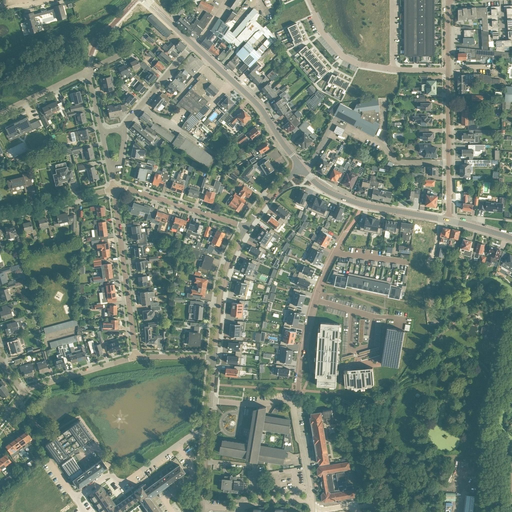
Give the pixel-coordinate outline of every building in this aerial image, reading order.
[(214,7),(202,0),(198,6),(211,13),(214,7)] [(231,0),(228,5),(234,9),(233,11),(237,14),(238,11),(234,9),(240,0),(231,0)] [(405,0),(406,1),(405,1),(405,2),(406,2),(406,5),(405,5),(405,6),(406,6),(406,9),(405,9),(405,10),(406,10),(406,14),(405,14),(406,14),(406,18),(405,18),(406,18),(406,20),(406,22),(405,22),(406,22),(406,24),(406,26),(405,26),(406,26),(406,30),(405,30),(406,30),(406,34),(405,34),(406,34),(406,38),(405,38),(405,39),(406,39),(406,42),(405,42),(405,43),(406,43),(406,46),(405,46),(405,47),(406,47),(406,50),(405,50),(405,51),(406,51),(406,54),(405,54),(405,55),(406,55),(412,55),(412,57),(411,57),(411,62),(412,62),(414,62),(414,64),(414,56),(414,55),(417,55),(417,58),(417,64),(417,62),(417,61),(418,61),(418,62),(420,62),(420,57),(419,57),(419,55),(429,55),(434,55),(434,54),(433,54),(433,0),(405,0)] [(33,13),(24,15),(26,23),(29,33),(38,30),(37,26),(37,25),(36,25),(35,20),(34,17),(55,11),(57,20),(65,17),(62,5),(54,7),(54,8),(46,10),(47,10),(47,9),(41,11),(41,12),(33,14),(33,13)] [(490,15),(498,15),(497,12),(500,12),(500,6),(491,7),(491,11),(487,12),(488,18),(490,18),(490,15)] [(476,8),(476,7),(472,7),(472,8),(467,9),(467,8),(463,8),(463,9),(458,10),(458,20),(482,18),(483,31),(488,32),(488,30),(488,23),(488,18),(487,12),(487,7),(486,7),(487,8),(483,9),(483,7),(476,8)] [(228,30),(223,38),(226,40),(230,44),(250,21),(257,13),(258,12),(254,8),(253,8),(252,10),(232,33),(229,31),(228,30)] [(206,27),(213,15),(206,11),(200,21),(197,24),(204,30),(206,27)] [(233,11),(225,22),(230,26),(228,30),(229,31),(236,22),(232,20),(233,19),(237,14),(233,11)] [(172,32),(153,14),(148,16),(147,19),(167,37),(172,32)] [(491,27),(498,26),(498,15),(490,15),(490,18),(492,18),(492,23),(488,23),(488,30),(491,30),(491,27)] [(192,23),(189,20),(186,17),(184,19),(181,17),(177,22),(187,30),(192,23)] [(197,24),(200,21),(196,18),(192,23),(187,30),(196,39),(202,32),(204,30),(197,24)] [(204,41),(201,44),(208,50),(213,45),(214,43),(211,40),(216,34),(222,39),(223,38),(228,30),(230,26),(225,22),(220,18),(211,31),(204,41)] [(221,54),(217,57),(224,63),(237,49),(244,41),(247,43),(256,32),(260,30),(250,21),(230,44),(225,49),(224,50),(221,54)] [(297,23),(288,27),(290,32),(299,28),(297,23)] [(243,73),(250,66),(276,42),(278,40),(266,25),(260,30),(256,32),(247,43),(237,54),(237,53),(232,58),(226,65),(232,71),(240,63),(237,61),(241,57),(246,62),(239,69),(243,73)] [(491,38),(499,38),(498,26),(491,27),(491,30),(492,30),(493,34),(489,35),(489,41),(492,41),(491,38)] [(299,28),(290,32),(292,36),(301,32),(299,28)] [(474,38),(474,30),(464,30),(464,38),(463,38),(463,44),(474,44),(474,38)] [(488,32),(483,31),(481,31),(482,50),(489,50),(489,41),(489,35),(488,32)] [(301,32),(292,36),(294,40),(293,41),(302,37),(303,37),(303,36),(301,32)] [(302,37),(293,41),(295,46),(304,42),(304,41),(302,37)] [(500,48),(496,49),(496,51),(505,52),(505,48),(509,47),(509,46),(511,46),(511,37),(508,37),(509,40),(504,40),(504,46),(500,46),(500,48)] [(504,46),(504,40),(499,40),(499,38),(491,38),(492,41),(489,41),(489,50),(496,51),(496,49),(500,48),(500,46),(504,46)] [(170,53),(175,58),(178,54),(173,50),(175,47),(180,51),(180,52),(186,46),(180,40),(178,43),(177,42),(176,42),(174,45),(171,42),(168,46),(165,44),(162,48),(169,53),(170,53)] [(222,42),(220,45),(223,48),(223,47),(225,49),(230,44),(226,40),(224,43),(222,42)] [(213,45),(208,50),(217,57),(220,53),(221,51),(213,45)] [(306,45),(299,52),(302,55),(309,49),(307,46),(307,45),(306,45)] [(309,49),(302,55),(302,56),(303,55),(306,58),(314,52),(311,48),(310,48),(309,49)] [(509,57),(509,52),(496,51),(489,50),(482,50),(467,48),(467,53),(458,53),(458,60),(471,59),(471,57),(476,57),(476,59),(481,59),(481,56),(509,59),(509,57)] [(171,59),(162,51),(158,56),(161,59),(160,59),(166,64),(171,59)] [(266,51),(259,58),(261,61),(268,54),(266,51)] [(314,52),(306,58),(309,62),(317,55),(314,52)] [(317,55),(309,62),(313,66),(320,59),(317,55)] [(164,66),(158,61),(155,58),(150,63),(154,66),(160,71),(164,66)] [(137,59),(130,62),(133,69),(140,66),(144,69),(145,68),(145,67),(147,65),(142,61),(141,63),(139,62),(138,62),(137,59)] [(320,59),(313,66),(316,69),(323,63),(320,59)] [(251,72),(248,75),(251,79),(251,80),(252,80),(259,74),(260,73),(257,69),(261,65),(259,63),(257,61),(250,66),(253,69),(250,71),(251,72)] [(323,63),(316,69),(319,73),(318,73),(318,74),(326,67),(326,66),(323,63)] [(129,66),(126,68),(125,65),(119,68),(122,75),(125,73),(127,76),(129,75),(131,79),(133,76),(134,76),(129,66)] [(326,67),(318,74),(321,77),(328,71),(326,67)] [(273,70),(267,75),(270,78),(275,73),(273,70)] [(176,78),(174,80),(183,87),(186,84),(182,81),(187,76),(180,71),(179,71),(177,73),(178,74),(175,77),(176,78)] [(275,73),(270,78),(272,81),(278,76),(278,75),(279,73),(277,71),(275,73)] [(156,76),(152,73),(151,72),(146,78),(144,80),(148,83),(150,81),(151,82),(156,76)] [(141,83),(143,81),(136,74),(134,76),(133,76),(138,80),(133,86),(141,93),(146,87),(141,83)] [(208,86),(210,84),(202,77),(203,75),(201,74),(200,75),(196,79),(198,81),(179,101),(174,97),(173,99),(178,103),(180,105),(191,113),(195,116),(206,104),(208,101),(201,95),(199,93),(206,85),(208,86)] [(256,77),(252,80),(257,85),(261,82),(262,83),(265,80),(267,78),(265,76),(263,78),(262,77),(259,74),(256,77)] [(332,74),(328,82),(332,85),(337,75),(337,76),(333,74),(332,74)] [(491,83),(491,79),(491,76),(483,74),(474,74),(473,79),(466,79),(466,75),(458,75),(458,82),(466,82),(469,83),(472,83),(491,83)] [(337,75),(332,85),(333,85),(333,84),(337,86),(342,77),(338,75),(337,75)] [(103,78),(101,79),(102,84),(103,83),(105,91),(104,91),(104,92),(113,89),(112,83),(111,83),(110,79),(109,77),(104,78),(103,78)] [(342,77),(337,86),(342,88),(346,79),(342,77)] [(346,79),(342,88),(346,90),(350,82),(346,79)] [(166,88),(165,88),(172,94),(176,89),(180,91),(183,87),(174,80),(172,83),(171,82),(170,83),(168,85),(167,85),(166,86),(166,88)] [(265,86),(261,89),(264,93),(264,94),(265,94),(272,89),(270,85),(272,84),(270,82),(265,86)] [(472,86),(472,83),(469,83),(466,82),(458,82),(458,90),(459,90),(459,93),(466,93),(466,87),(467,87),(468,87),(469,86),(472,86)] [(213,96),(215,94),(218,90),(211,83),(210,84),(208,86),(206,85),(199,93),(201,95),(206,90),(213,96)] [(312,85),(308,88),(311,91),(312,93),(313,94),(316,91),(312,85)] [(272,89),(265,94),(267,96),(267,97),(268,98),(268,97),(270,100),(274,97),(280,91),(278,89),(277,90),(275,91),(272,89)] [(318,90),(306,102),(309,105),(311,105),(314,109),(326,95),(318,90)] [(79,95),(80,95),(79,91),(72,93),(75,106),(70,107),(71,111),(83,109),(81,101),(80,102),(79,95)] [(125,99),(123,102),(126,105),(129,102),(131,105),(136,99),(133,95),(128,91),(125,94),(126,95),(128,96),(126,100),(125,99)] [(276,102),(273,104),(275,108),(275,109),(276,110),(277,110),(284,105),(281,102),(282,102),(281,100),(284,99),(282,97),(287,94),(285,91),(283,93),(279,95),(281,97),(280,98),(277,100),(276,101),(276,102)] [(165,106),(167,103),(170,99),(164,93),(161,97),(159,95),(151,105),(157,109),(161,103),(165,106)] [(229,114),(226,111),(234,103),(227,97),(224,100),(222,98),(217,104),(220,107),(219,109),(224,113),(218,120),(221,123),(223,120),(229,114)] [(334,115),(334,116),(374,137),(380,124),(378,123),(380,120),(379,112),(380,111),(378,97),(360,100),(361,103),(357,103),(353,110),(340,103),(334,115)] [(419,98),(417,98),(417,101),(417,106),(421,106),(421,110),(431,110),(431,108),(432,108),(432,103),(427,103),(427,98),(425,98),(419,98)] [(67,115),(66,112),(64,109),(62,110),(60,107),(59,107),(56,101),(53,103),(52,103),(49,104),(53,112),(56,110),(57,113),(60,111),(62,115),(63,117),(64,116),(65,118),(66,118),(67,116),(67,115)] [(338,101),(329,111),(334,115),(340,103),(338,101)] [(284,105),(277,110),(280,116),(284,114),(285,115),(290,112),(292,115),(298,110),(296,107),(294,109),(292,110),(289,107),(287,103),(284,105)] [(462,109),(462,117),(473,117),(473,113),(478,113),(478,112),(482,112),(482,103),(480,103),(475,103),(475,106),(469,106),(469,105),(463,105),(463,109),(462,109)] [(54,114),(53,112),(49,104),(45,106),(46,106),(43,108),(46,114),(41,116),(44,120),(46,125),(47,128),(50,127),(48,124),(49,124),(46,118),(54,114)] [(188,132),(210,108),(206,104),(195,116),(191,113),(181,127),(188,132)] [(120,105),(107,108),(107,109),(108,109),(110,116),(111,119),(115,118),(114,115),(118,114),(118,115),(122,114),(120,105)] [(243,125),(247,121),(251,117),(243,110),(237,117),(236,116),(234,118),(229,114),(223,120),(232,128),(236,124),(235,122),(238,118),(241,121),(240,122),(243,125)] [(287,123),(284,126),(285,127),(284,127),(286,129),(286,130),(287,131),(288,132),(291,130),(291,131),(292,130),(295,133),(297,130),(295,127),(301,123),(297,118),(298,117),(298,118),(302,115),(298,110),(292,115),(291,116),(287,119),(285,121),(287,123)] [(76,111),(68,113),(69,116),(74,115),(76,124),(86,122),(85,118),(84,118),(83,113),(77,114),(76,111)] [(154,123),(149,119),(150,117),(144,112),(140,117),(151,126),(154,123)] [(415,116),(413,116),(413,122),(421,122),(421,125),(431,125),(431,123),(432,123),(432,118),(427,118),(427,113),(417,113),(417,116),(415,116)] [(21,120),(5,128),(9,136),(18,131),(20,134),(21,134),(20,132),(31,127),(33,130),(41,126),(39,120),(30,124),(27,117),(23,119),(23,120),(22,121),(21,120)] [(462,117),(462,125),(468,125),(468,130),(473,130),(477,130),(477,124),(475,124),(475,117),(473,117),(462,117)] [(303,135),(297,142),(303,148),(305,146),(306,147),(306,148),(316,137),(307,128),(310,125),(306,121),(299,127),(304,132),(302,135),(303,135)] [(148,145),(154,138),(135,122),(130,128),(148,145)] [(161,125),(160,127),(154,122),(154,123),(151,126),(150,128),(208,168),(215,158),(179,133),(177,136),(161,125)] [(151,134),(153,130),(147,125),(144,129),(151,134)] [(337,126),(334,132),(342,136),(345,130),(337,126)] [(84,129),(83,127),(77,128),(78,131),(70,132),(72,142),(81,140),(82,140),(90,138),(88,138),(87,133),(88,133),(87,129),(88,129),(84,129)] [(239,135),(235,138),(239,143),(247,137),(250,140),(256,136),(260,133),(259,132),(260,132),(260,131),(260,130),(259,130),(258,130),(257,130),(255,127),(245,135),(243,132),(239,135)] [(423,140),(433,140),(433,138),(434,138),(434,133),(429,133),(429,128),(419,128),(419,136),(423,136),(423,140)] [(462,135),(462,141),(470,141),(470,142),(475,142),(475,141),(475,140),(475,136),(475,134),(482,134),(481,130),(474,130),(469,130),(469,133),(464,133),(464,135),(462,135)] [(133,145),(131,156),(138,157),(139,154),(143,155),(143,151),(143,150),(139,149),(138,149),(138,147),(139,145),(136,142),(133,145)] [(251,159),(250,160),(252,163),(259,158),(263,156),(264,155),(265,155),(264,153),(263,151),(268,148),(268,147),(268,146),(269,146),(269,145),(269,144),(268,144),(268,143),(267,143),(266,144),(264,142),(256,147),(252,150),(253,151),(254,152),(256,156),(251,159)] [(426,147),(426,143),(419,143),(419,152),(424,152),(424,157),(437,157),(437,147),(426,147)] [(462,149),(462,156),(473,156),(474,156),(477,156),(477,150),(482,150),(484,150),(484,149),(484,145),(484,144),(469,145),(469,149),(462,150),(462,149)] [(76,147),(72,148),(73,151),(80,150),(80,151),(81,153),(82,152),(84,160),(94,158),(93,153),(92,154),(91,147),(82,149),(81,146),(76,147)] [(71,147),(60,150),(60,152),(63,152),(64,156),(73,153),(71,147)] [(24,152),(15,157),(17,161),(27,157),(24,152)] [(320,165),(317,170),(323,173),(326,175),(333,164),(334,165),(336,161),(340,155),(336,153),(336,155),(333,153),(330,158),(333,160),(334,160),(332,162),(331,162),(330,161),(330,163),(324,160),(320,165)] [(273,170),(267,160),(269,159),(267,156),(256,163),(258,167),(260,165),(267,174),(273,170)] [(347,174),(343,183),(348,185),(347,186),(348,186),(348,187),(348,188),(349,188),(350,188),(351,187),(351,188),(354,183),(357,175),(351,172),(353,168),(354,169),(357,163),(352,161),(351,164),(346,174),(347,174)] [(55,184),(56,186),(62,184),(62,182),(63,181),(63,182),(66,181),(67,180),(68,183),(74,181),(72,170),(68,171),(67,166),(66,167),(65,162),(55,165),(56,169),(55,169),(56,173),(53,174),(55,182),(54,182),(55,184)] [(140,163),(137,162),(136,166),(137,166),(136,171),(139,172),(137,179),(138,179),(139,179),(144,180),(146,172),(151,173),(154,165),(151,164),(150,165),(140,162),(140,163)] [(332,174),(330,178),(330,179),(332,180),(333,180),(334,180),(334,179),(337,181),(339,176),(340,176),(342,172),(346,174),(351,164),(348,162),(347,162),(345,167),(344,167),(341,165),(339,168),(335,166),(332,174)] [(254,169),(253,165),(252,163),(248,166),(240,176),(247,181),(252,175),(251,175),(254,170),(254,169)] [(80,172),(88,170),(90,181),(95,180),(96,180),(97,180),(96,179),(99,179),(98,174),(95,175),(94,166),(93,166),(93,167),(91,167),(90,164),(78,166),(79,170),(80,172)] [(158,185),(161,174),(156,172),(157,168),(157,166),(154,165),(151,173),(155,174),(152,183),(158,185)] [(471,172),(471,166),(471,165),(465,165),(461,165),(461,176),(470,176),(470,172),(471,172)] [(161,174),(158,185),(163,187),(165,182),(167,182),(169,177),(167,176),(168,174),(164,173),(165,171),(162,170),(162,171),(161,174)] [(238,177),(232,173),(229,171),(227,173),(228,174),(228,175),(230,176),(229,176),(236,180),(238,177)] [(33,190),(32,185),(29,173),(22,174),(23,177),(16,178),(10,180),(7,180),(10,192),(16,190),(15,186),(24,185),(25,192),(33,190)] [(180,177),(181,174),(178,173),(176,179),(171,177),(169,183),(172,184),(170,189),(176,191),(179,180),(180,177)] [(179,180),(176,191),(181,193),(183,188),(184,185),(185,181),(188,182),(190,176),(187,175),(185,180),(180,179),(179,180)] [(390,202),(391,197),(392,192),(377,189),(379,182),(375,182),(376,176),(372,175),(371,181),(370,181),(370,183),(369,188),(374,189),(372,198),(390,202)] [(204,185),(202,193),(205,194),(205,195),(204,197),(203,197),(202,199),(203,200),(212,203),(214,198),(213,197),(215,193),(215,192),(218,193),(221,182),(215,180),(213,188),(212,191),(207,190),(208,186),(204,185)] [(357,182),(356,185),(359,185),(358,187),(357,192),(362,193),(362,194),(363,195),(365,195),(367,195),(367,191),(368,191),(368,190),(368,187),(369,188),(370,183),(370,181),(363,180),(363,181),(363,183),(359,182),(359,183),(357,182)] [(252,191),(244,186),(244,185),(240,182),(238,185),(242,189),(240,191),(239,193),(237,191),(236,192),(241,197),(243,198),(245,195),(248,197),(252,191)] [(199,191),(198,191),(199,188),(191,186),(190,188),(189,190),(188,195),(197,198),(199,191)] [(419,198),(420,193),(420,190),(413,189),(413,190),(408,190),(405,189),(404,195),(407,196),(407,199),(413,200),(414,197),(419,198)] [(436,207),(437,196),(433,196),(433,195),(431,195),(431,191),(428,190),(426,205),(436,207)] [(238,211),(243,203),(238,200),(241,197),(236,192),(235,192),(235,193),(231,191),(230,192),(233,195),(234,196),(234,197),(231,195),(225,203),(228,206),(229,205),(238,211)] [(297,196),(295,200),(297,201),(296,203),(306,208),(308,202),(305,201),(308,194),(301,191),(299,197),(297,196)] [(469,193),(464,192),(464,203),(463,203),(462,210),(472,211),(473,204),(469,204),(469,193)] [(485,201),(480,201),(479,210),(485,210),(485,209),(486,209),(486,210),(489,211),(489,210),(494,211),(497,211),(498,211),(502,211),(502,204),(504,204),(505,197),(500,196),(499,203),(498,203),(485,202),(485,201)] [(310,203),(308,209),(317,213),(323,200),(318,198),(316,198),(313,205),(310,203)] [(323,200),(317,213),(327,217),(329,211),(326,210),(329,203),(327,202),(327,201),(323,200)] [(148,213),(150,208),(149,208),(134,203),(131,213),(138,215),(139,211),(145,213),(145,212),(148,213),(147,213),(148,213)] [(98,206),(90,207),(90,211),(97,210),(98,216),(99,215),(104,215),(103,207),(99,208),(98,206)] [(276,210),(275,211),(281,216),(279,219),(284,222),(286,224),(289,220),(287,219),(290,214),(280,206),(279,207),(278,207),(276,210)] [(331,212),(329,217),(332,219),(333,217),(339,220),(340,219),(341,220),(343,216),(341,215),(344,209),(337,206),(334,213),(331,212)] [(160,221),(163,213),(161,212),(161,211),(157,210),(157,211),(156,215),(152,214),(150,220),(150,221),(154,222),(155,219),(160,221)] [(163,222),(166,223),(168,214),(163,213),(160,221),(159,225),(162,226),(163,222)] [(75,231),(75,227),(75,215),(72,214),(72,216),(68,217),(67,217),(67,214),(68,214),(67,214),(62,215),(62,214),(57,215),(57,217),(57,218),(58,218),(58,220),(53,221),(55,226),(59,225),(59,223),(68,221),(69,225),(72,224),(71,231),(75,231)] [(271,216),(267,222),(278,230),(284,222),(279,219),(278,221),(271,216)] [(178,227),(181,218),(175,217),(171,228),(177,230),(178,226),(178,227)] [(361,224),(360,230),(370,232),(373,218),(369,217),(368,218),(366,217),(365,225),(361,224)] [(54,235),(51,226),(51,225),(48,226),(46,218),(38,220),(41,229),(49,228),(51,236),(51,237),(54,237),(54,235)] [(178,226),(177,230),(182,232),(183,230),(183,231),(186,231),(188,223),(186,222),(187,220),(181,218),(178,227),(178,226)] [(373,218),(370,232),(381,234),(382,228),(378,228),(380,220),(378,220),(378,219),(373,218)] [(94,220),(93,220),(94,224),(96,224),(97,229),(106,228),(107,228),(106,225),(105,225),(105,224),(106,224),(105,221),(99,222),(99,219),(94,220)] [(386,230),(385,237),(392,238),(393,231),(396,232),(396,227),(397,222),(386,220),(385,229),(385,230),(386,230)] [(37,236),(37,234),(36,229),(33,230),(31,222),(23,224),(25,234),(32,233),(33,237),(34,237),(34,239),(38,239),(37,236)] [(201,229),(202,225),(195,223),(195,225),(189,224),(188,229),(186,233),(185,236),(189,237),(190,234),(198,237),(199,233),(200,233),(200,231),(201,230),(201,229)] [(408,223),(406,240),(409,241),(410,241),(410,235),(409,234),(409,231),(413,232),(414,224),(408,223)] [(16,234),(15,231),(14,226),(9,227),(5,227),(7,234),(6,234),(7,238),(14,236),(13,235),(16,234)] [(92,237),(91,237),(91,241),(104,239),(109,238),(104,239),(103,236),(107,235),(107,233),(106,233),(106,232),(107,232),(107,229),(106,229),(106,228),(97,229),(94,230),(91,230),(92,237)] [(209,233),(222,239),(224,233),(217,230),(216,233),(206,228),(204,236),(208,237),(209,233)] [(263,228),(260,233),(270,240),(273,236),(274,237),(278,240),(280,236),(275,233),(276,233),(271,229),(269,232),(263,228)] [(322,228),(318,236),(329,242),(332,236),(326,233),(328,231),(322,228)] [(441,236),(440,241),(443,242),(444,237),(449,237),(449,234),(450,229),(449,229),(449,228),(447,228),(443,228),(442,232),(441,232),(440,236),(441,236)] [(164,239),(166,232),(157,229),(155,236),(164,239)] [(458,240),(459,236),(460,231),(452,229),(451,234),(450,237),(449,244),(448,248),(451,249),(453,238),(458,240)] [(142,239),(142,235),(152,234),(152,231),(132,233),(133,240),(136,239),(137,244),(138,244),(144,242),(144,238),(142,239)] [(260,233),(256,238),(262,242),(260,245),(265,248),(270,240),(260,233)] [(210,234),(208,240),(211,242),(212,242),(211,245),(215,247),(216,244),(219,245),(222,239),(210,234)] [(318,236),(313,243),(319,246),(320,244),(326,247),(329,242),(318,236)] [(104,239),(91,241),(92,245),(96,244),(97,250),(109,249),(109,246),(110,246),(109,243),(108,243),(103,243),(103,241),(104,241),(104,239)] [(471,259),(473,251),(473,248),(470,247),(472,241),(464,239),(463,244),(462,243),(459,253),(469,256),(468,261),(470,261),(471,259)] [(142,247),(147,246),(146,242),(144,242),(138,244),(138,245),(137,245),(134,245),(133,246),(134,248),(133,248),(133,249),(134,249),(134,248),(135,252),(134,254),(135,255),(135,256),(136,256),(137,257),(138,256),(143,255),(146,255),(146,250),(143,250),(142,247)] [(473,251),(471,256),(474,257),(480,258),(479,262),(485,264),(485,262),(486,257),(482,256),(484,249),(484,248),(485,245),(478,243),(475,252),(473,251)] [(313,245),(309,253),(320,259),(323,253),(317,250),(318,247),(313,245)] [(252,246),(248,252),(260,258),(265,249),(260,247),(258,249),(252,246)] [(445,249),(438,247),(436,256),(443,258),(445,249)] [(486,261),(485,264),(488,265),(490,266),(491,264),(492,261),(497,263),(497,261),(498,259),(500,254),(499,254),(500,250),(490,247),(489,251),(489,252),(488,252),(487,255),(489,255),(489,261),(486,261)] [(199,250),(195,249),(192,248),(189,256),(192,257),(195,256),(195,257),(195,258),(195,259),(196,259),(200,260),(200,259),(204,260),(203,263),(200,262),(198,270),(198,272),(201,272),(208,274),(209,269),(209,270),(213,258),(205,255),(206,252),(205,252),(199,250)] [(93,262),(101,261),(101,259),(102,259),(106,258),(105,258),(105,256),(110,256),(109,249),(97,250),(98,258),(90,259),(90,262),(93,261),(93,262)] [(309,253),(305,261),(310,264),(311,261),(318,264),(320,259),(309,253)] [(504,262),(502,265),(508,270),(511,271),(511,255),(510,254),(507,259),(506,258),(504,262)] [(245,260),(243,265),(255,270),(254,270),(256,264),(257,265),(258,262),(253,259),(251,262),(245,260)] [(148,269),(148,264),(147,260),(136,262),(137,270),(144,269),(144,270),(148,269)] [(102,271),(111,270),(111,266),(111,263),(103,264),(101,264),(101,261),(93,262),(90,263),(89,263),(89,265),(94,264),(94,268),(101,267),(102,271)] [(11,271),(23,267),(21,263),(9,267),(0,269),(0,283),(7,281),(5,272),(10,270),(11,271)] [(243,265),(240,271),(247,274),(246,277),(253,280),(255,277),(252,276),(255,270),(243,265)] [(302,265),(298,274),(304,276),(305,274),(312,276),(315,270),(302,265)] [(102,276),(93,277),(94,282),(98,282),(107,281),(106,278),(113,277),(112,274),(111,270),(102,271),(102,276)] [(143,276),(138,277),(139,286),(146,285),(146,287),(151,287),(149,277),(152,277),(152,275),(155,275),(157,275),(157,274),(160,274),(160,271),(155,272),(149,272),(149,276),(143,276)] [(334,271),(333,278),(336,278),(334,285),(340,286),(343,274),(337,273),(338,272),(334,271)] [(343,274),(340,286),(346,287),(349,273),(348,275),(343,274)] [(349,273),(346,287),(346,288),(347,285),(352,286),(354,274),(349,273)] [(298,274),(295,284),(308,289),(308,287),(309,287),(310,284),(310,282),(303,279),(304,276),(298,274)] [(198,278),(195,277),(193,277),(192,278),(192,280),(193,281),(194,282),(198,282),(197,286),(205,288),(207,279),(198,278)] [(237,281),(236,287),(249,290),(251,281),(245,279),(244,282),(237,281)] [(8,285),(9,288),(24,284),(25,283),(26,283),(25,280),(23,281),(16,283),(16,282),(13,283),(10,284),(8,285)] [(106,287),(102,287),(102,292),(105,292),(114,290),(114,284),(108,285),(108,283),(109,282),(105,283),(106,287)] [(391,282),(388,296),(394,297),(397,285),(391,284),(392,282),(391,282)] [(397,285),(394,297),(400,299),(401,292),(405,293),(406,286),(402,285),(402,287),(397,286),(397,285)] [(187,293),(187,297),(197,299),(197,295),(201,296),(204,296),(205,288),(197,286),(197,287),(193,286),(192,289),(191,289),(190,293),(187,293)] [(236,287),(234,293),(241,295),(240,298),(246,299),(249,290),(236,287)] [(154,296),(153,288),(148,289),(149,292),(148,292),(148,291),(140,292),(141,298),(148,297),(154,296)] [(294,288),(292,297),(304,301),(306,295),(299,293),(300,290),(294,288)] [(0,291),(3,300),(8,299),(10,298),(7,289),(0,290),(0,291)] [(103,299),(102,299),(103,302),(107,302),(108,303),(112,302),(111,298),(115,297),(114,290),(105,292),(102,292),(103,299)] [(148,297),(141,298),(141,299),(142,305),(147,304),(149,304),(150,304),(150,303),(153,302),(152,296),(148,297)] [(290,303),(289,306),(295,308),(296,305),(302,307),(304,301),(292,297),(293,298),(291,303),(290,303)] [(233,303),(232,309),(244,310),(244,304),(246,304),(246,301),(240,300),(240,303),(233,303)] [(190,301),(188,320),(190,320),(195,321),(196,318),(201,319),(203,302),(198,301),(195,301),(190,301)] [(4,319),(5,319),(12,317),(11,311),(13,311),(11,304),(2,307),(3,311),(0,312),(2,319),(4,318),(4,319)] [(104,308),(104,312),(108,312),(107,316),(111,316),(111,314),(116,314),(116,305),(112,305),(110,305),(110,308),(108,308),(104,308)] [(143,315),(142,315),(142,319),(144,319),(144,320),(149,319),(151,319),(151,317),(155,317),(154,310),(155,310),(154,306),(151,306),(151,309),(150,310),(147,310),(143,311),(143,315)] [(289,310),(288,316),(299,319),(301,313),(294,311),(295,309),(289,307),(288,310),(289,310)] [(232,309),(231,315),(238,316),(238,319),(244,320),(244,316),(243,316),(244,310),(232,309)] [(285,322),(284,325),(290,326),(291,323),(298,325),(299,319),(288,316),(288,317),(289,317),(287,323),(285,322)] [(8,329),(6,330),(7,335),(12,333),(13,333),(13,331),(23,329),(20,321),(23,320),(22,317),(12,320),(13,322),(9,323),(7,324),(8,329)] [(112,331),(114,331),(114,328),(117,328),(118,320),(113,320),(110,320),(104,321),(103,322),(103,323),(102,324),(101,331),(112,331)] [(157,336),(152,336),(151,326),(158,325),(157,321),(148,322),(148,326),(145,327),(146,336),(146,343),(152,343),(152,344),(157,344),(157,339),(162,339),(165,339),(165,331),(161,331),(161,335),(157,335),(157,336)] [(231,323),(230,330),(242,331),(242,330),(241,330),(241,324),(244,325),(244,322),(238,321),(237,324),(231,323)] [(511,331),(510,331),(504,329),(505,324),(489,321),(489,322),(490,322),(489,324),(488,324),(487,323),(486,322),(485,324),(489,325),(487,337),(502,337),(501,338),(502,338),(503,331),(511,332),(511,331)] [(199,323),(194,322),(190,322),(190,326),(194,326),(194,333),(190,332),(189,337),(187,337),(187,343),(199,344),(199,340),(198,340),(199,333),(198,333),(199,323)] [(317,362),(316,376),(318,377),(317,381),(317,385),(330,386),(334,386),(336,387),(337,374),(337,369),(338,363),(338,359),(338,352),(338,348),(339,342),(339,337),(340,324),(321,323),(321,326),(321,331),(319,331),(319,336),(318,340),(318,346),(318,351),(317,357),(317,362)] [(284,326),(282,335),(295,338),(296,332),(289,330),(290,327),(284,326)] [(387,327),(381,364),(399,367),(405,331),(397,330),(397,329),(387,327)] [(230,330),(230,336),(236,337),(236,340),(242,340),(242,337),(241,337),(242,331),(230,330)] [(15,352),(21,350),(19,345),(23,343),(21,335),(9,339),(14,338),(15,342),(10,343),(12,353),(15,352)] [(282,335),(281,344),(286,345),(287,342),(294,344),(295,338),(282,335)] [(103,343),(105,349),(109,349),(109,351),(120,348),(117,339),(103,343)] [(88,342),(85,343),(86,346),(89,345),(90,350),(91,351),(91,353),(96,352),(97,355),(99,356),(101,355),(102,354),(102,353),(101,349),(100,344),(94,345),(93,340),(88,341),(88,342)] [(69,354),(66,355),(68,361),(71,360),(71,363),(78,361),(75,351),(74,349),(73,346),(73,345),(72,342),(71,342),(69,343),(70,347),(72,353),(73,356),(70,357),(69,354)] [(228,344),(228,348),(228,350),(236,350),(236,353),(242,354),(243,344),(229,342),(229,344),(228,344)] [(57,359),(54,360),(55,362),(57,367),(65,365),(64,363),(68,362),(66,356),(65,354),(64,350),(63,345),(60,346),(58,346),(59,351),(60,354),(56,355),(57,359)] [(279,354),(279,355),(292,356),(293,350),(286,349),(286,346),(280,345),(280,348),(281,349),(280,354),(279,354)] [(80,349),(75,351),(78,361),(86,358),(84,352),(84,351),(84,350),(83,346),(80,347),(80,349)] [(379,346),(359,352),(360,355),(379,350),(379,346)] [(228,356),(227,363),(241,364),(242,354),(236,353),(235,356),(228,356)] [(277,360),(276,363),(283,364),(284,362),(291,363),(292,356),(279,355),(278,361),(277,360)] [(38,365),(34,366),(35,370),(39,369),(40,372),(41,372),(41,373),(47,371),(47,370),(48,370),(47,365),(45,360),(42,361),(37,362),(38,365)] [(32,363),(20,367),(21,371),(23,370),(25,376),(33,374),(32,371),(34,371),(32,363)] [(276,365),(275,375),(289,376),(290,369),(282,368),(282,365),(276,365)] [(226,370),(226,374),(226,375),(240,376),(241,370),(242,370),(242,366),(235,366),(234,369),(227,368),(227,370),(226,370)] [(348,369),(344,370),(345,374),(345,386),(348,386),(352,386),(352,388),(354,388),(359,387),(361,387),(366,387),(367,387),(367,385),(372,384),(374,384),(373,368),(369,368),(369,370),(348,372),(348,369)] [(0,393),(3,397),(3,398),(4,397),(5,398),(8,394),(9,393),(3,386),(5,385),(6,385),(2,380),(0,381),(0,393)] [(256,396),(264,395),(262,385),(254,386),(256,396)] [(325,404),(326,406),(332,405),(331,397),(324,398),(325,399),(317,401),(318,405),(325,404)] [(288,433),(289,433),(290,425),(289,425),(290,420),(268,416),(265,416),(265,415),(264,415),(264,416),(263,415),(264,411),(265,411),(266,407),(259,408),(259,409),(255,410),(252,430),(250,430),(250,429),(248,439),(250,440),(249,444),(224,440),(223,445),(221,445),(220,452),(247,457),(247,458),(251,459),(251,460),(257,461),(257,462),(264,464),(265,460),(283,463),(284,458),(285,458),(286,450),(289,450),(293,450),(291,435),(287,434),(288,433)] [(312,417),(311,418),(311,422),(312,422),(314,435),(312,436),(312,438),(313,441),(313,443),(315,443),(317,456),(318,460),(318,461),(319,460),(320,464),(325,463),(329,462),(328,457),(328,456),(322,421),(322,419),(324,419),(324,418),(326,418),(327,425),(336,423),(335,416),(342,415),(340,408),(323,411),(323,412),(321,413),(321,412),(312,414),(312,417)] [(87,441),(92,437),(80,420),(45,444),(58,462),(68,455),(70,453),(71,454),(73,451),(74,453),(75,453),(79,452),(78,448),(80,447),(80,446),(83,445),(82,444),(85,443),(88,442),(87,441)] [(31,444),(28,440),(31,438),(26,431),(21,435),(26,442),(29,445),(29,446),(31,444)] [(21,435),(16,439),(21,446),(22,448),(24,449),(29,445),(26,442),(21,435)] [(22,448),(21,446),(16,439),(11,442),(19,453),(21,451),(20,450),(22,448)] [(12,457),(19,453),(11,442),(6,446),(11,453),(10,454),(12,457)] [(11,461),(9,458),(6,454),(0,458),(6,465),(11,461)] [(73,479),(73,480),(78,488),(107,467),(101,459),(83,472),(72,457),(62,465),(72,479),(72,478),(73,479)] [(354,487),(353,487),(353,485),(347,486),(345,472),(351,471),(349,462),(319,467),(317,469),(318,474),(320,476),(321,476),(322,481),(321,481),(321,482),(322,487),(323,487),(324,492),(323,492),(321,495),(322,500),(325,502),(338,500),(339,503),(345,502),(345,499),(355,497),(353,489),(354,489),(354,487)] [(98,488),(90,494),(100,510),(102,511),(121,511),(139,499),(144,505),(148,511),(159,511),(150,498),(154,495),(154,494),(156,493),(185,472),(179,465),(151,485),(147,487),(145,484),(142,486),(141,486),(134,491),(134,492),(116,505),(108,495),(109,495),(110,495),(112,493),(112,492),(110,490),(109,490),(107,492),(107,493),(101,485),(99,487),(100,487),(98,488)] [(243,477),(237,477),(237,475),(234,476),(231,475),(230,476),(225,476),(224,479),(223,479),(223,480),(220,480),(219,486),(223,486),(222,488),(224,488),(223,491),(242,493),(242,490),(243,490),(243,488),(247,489),(247,483),(244,482),(244,481),(243,481),(243,477)]
